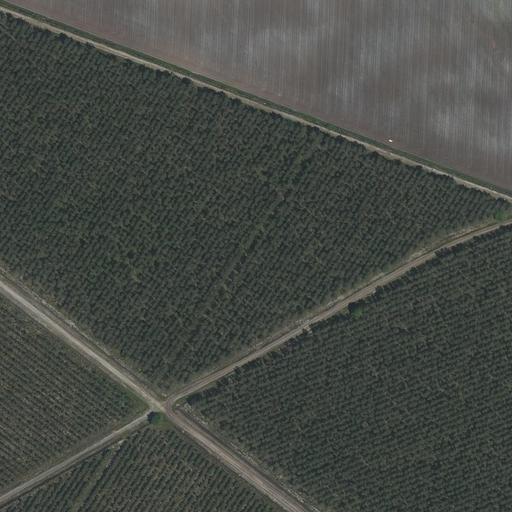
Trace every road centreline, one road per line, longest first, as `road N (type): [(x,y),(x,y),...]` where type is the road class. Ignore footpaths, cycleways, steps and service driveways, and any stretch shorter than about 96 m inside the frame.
road 1 (track): [(511,219),(446,245),(0,496)]
road 2 (track): [(302,511),(0,279)]
